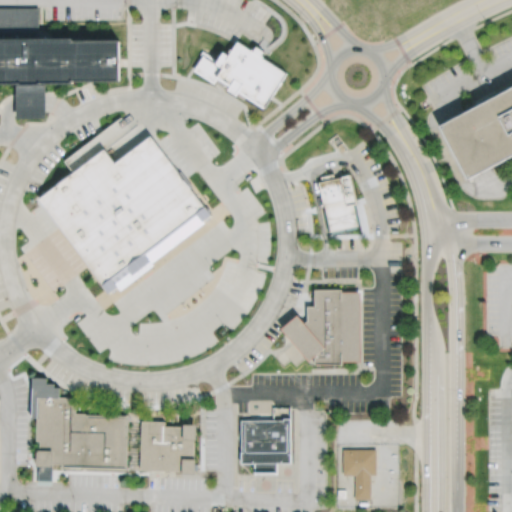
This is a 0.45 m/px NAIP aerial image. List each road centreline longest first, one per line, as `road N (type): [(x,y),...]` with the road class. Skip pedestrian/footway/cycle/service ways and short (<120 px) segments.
road 1 (residential): [(457,511),(455,269),(451,243),(434,220)]
road 2 (residential): [(434,220),(427,296),(433,511)]
